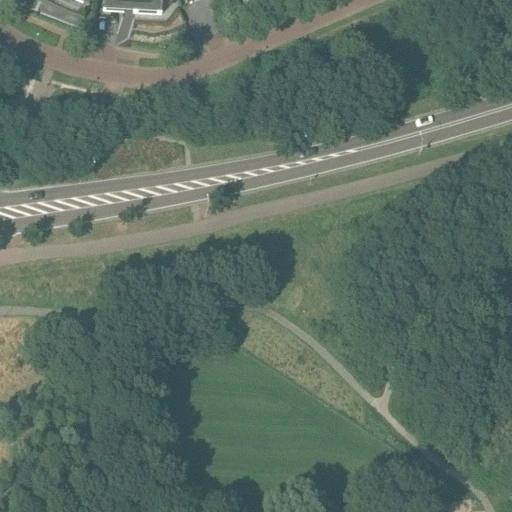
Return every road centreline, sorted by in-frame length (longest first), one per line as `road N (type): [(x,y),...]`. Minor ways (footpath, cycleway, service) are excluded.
road 1 (secondary): [(0,215),(306,162),(511,107)]
road 2 (residential): [(0,33),(77,67),(170,78),(361,0)]
